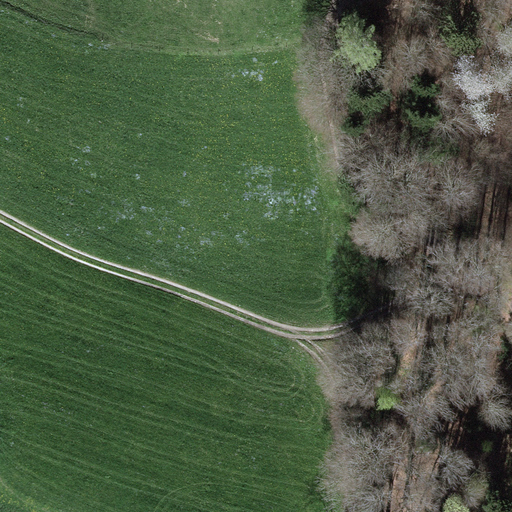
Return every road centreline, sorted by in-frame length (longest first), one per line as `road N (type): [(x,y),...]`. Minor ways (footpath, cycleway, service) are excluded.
road 1 (track): [(0,216),(129,276),(303,332)]
road 2 (track): [(303,332),(343,330),(432,286),(494,294),(511,313)]
road 3 (track): [(303,332),(353,395),(377,511)]
